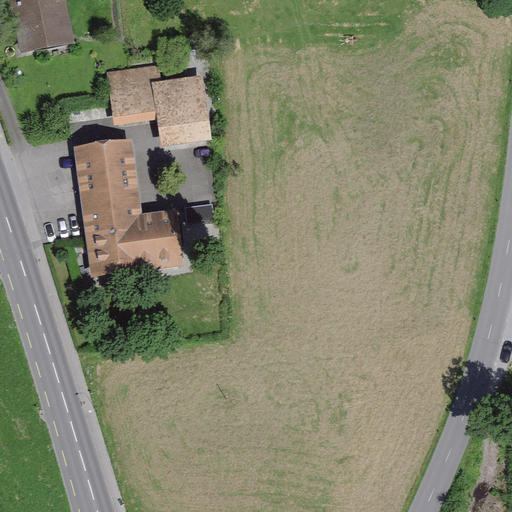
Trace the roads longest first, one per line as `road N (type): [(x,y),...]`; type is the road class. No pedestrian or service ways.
road 1 (secondary): [(97,511),(0,195)]
road 2 (unclassified): [(511,220),(487,341),(426,511)]
